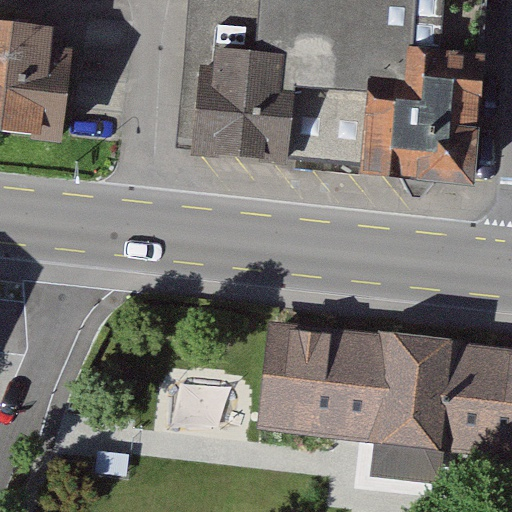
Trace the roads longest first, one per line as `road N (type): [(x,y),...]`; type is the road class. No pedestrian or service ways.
road 1 (secondary): [(511,271),(89,224)]
road 2 (residential): [(89,224),(79,277),(0,480)]
